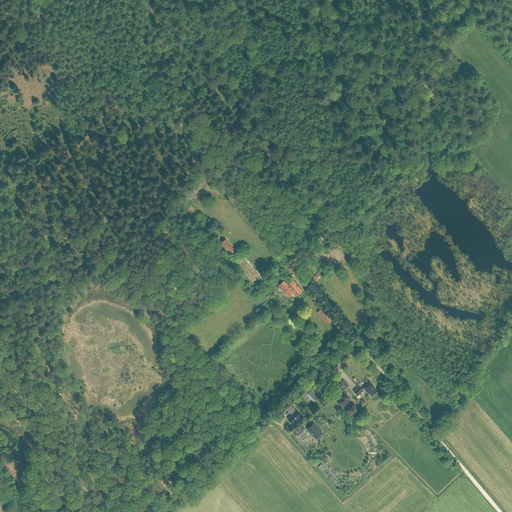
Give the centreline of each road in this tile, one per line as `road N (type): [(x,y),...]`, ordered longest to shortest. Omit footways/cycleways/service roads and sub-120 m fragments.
road 1 (track): [(439,33),(463,64),(473,121),(353,225),(317,202),(243,124)]
road 2 (track): [(0,379),(58,305),(129,250),(243,124)]
road 3 (track): [(499,511),(302,281)]
road 4 (track): [(0,217),(178,45)]
road 5 (track): [(243,124),(140,0)]
road 6 (track): [(234,111),(293,54),(333,0)]
